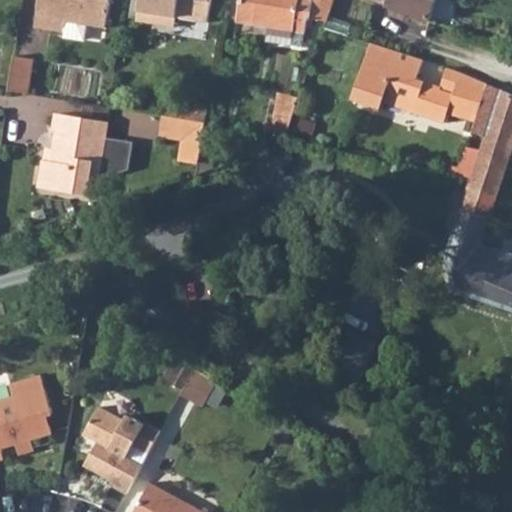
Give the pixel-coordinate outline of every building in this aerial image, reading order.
[(41,0),(38,22),(68,27),(69,16),(90,19),(109,23),(112,0),(41,0)] [(144,0),(141,16),(160,19),(162,9),(211,17),(213,0),(144,0)] [(242,0),(240,19),(307,31),(309,18),(312,18),(315,0),(242,0)] [(367,0),(429,22),(435,0),(367,0)] [(441,0),(435,12),(450,19),(458,0),(441,0)] [(90,19),(69,16),(68,27),(67,31),(88,34),(90,19)] [(419,60),(369,44),(351,101),(379,110),(383,100),(442,120),(447,107),(474,116),(470,130),(482,134),(489,114),(492,115),(494,110),(491,108),(498,86),(455,72),(444,68),(441,78),(419,71),(422,61),(419,60)] [(21,54),(14,80),(32,84),(39,59),(21,54)] [(469,175),(468,181),(495,190),(511,141),(511,92),(498,86),(491,108),(494,110),(492,115),(489,114),(482,134),(469,175)] [(283,91),(273,124),(317,136),(321,121),(296,114),(301,96),(283,91)] [(109,118),(58,110),(56,127),(60,128),(57,145),(55,158),(46,157),(41,183),(97,192),(100,176),(124,168),(118,149),(120,136),(107,134),(109,118)] [(196,117),(169,113),(165,133),(187,136),(192,137),(196,117)] [(203,159),(210,119),(196,117),(192,137),(187,136),(183,156),(203,159)] [(57,145),(48,143),(46,157),(55,158),(57,145)] [(495,190),(468,181),(445,253),(453,289),(506,308),(511,310),(511,427),(507,439),(511,441),(511,256),(477,243),(486,218),(495,190)] [(251,203),(258,218),(281,207),(274,192),(251,203)] [(200,370),(187,390),(205,401),(217,380),(200,370)] [(17,440),(20,451),(36,446),(33,436),(52,430),(48,412),(54,411),(43,373),(10,382),(13,394),(0,397),(0,456),(5,454),(2,445),(17,440)] [(99,454),(92,469),(113,480),(112,483),(128,491),(133,481),(160,428),(145,419),(143,422),(127,414),(124,419),(98,406),(84,434),(97,442),(93,451),(99,454)] [(210,511),(151,480),(133,511),(210,511)] [(439,511),(478,511),(483,503),(481,503),(462,495),(455,511),(454,511),(441,507),(439,511)]
